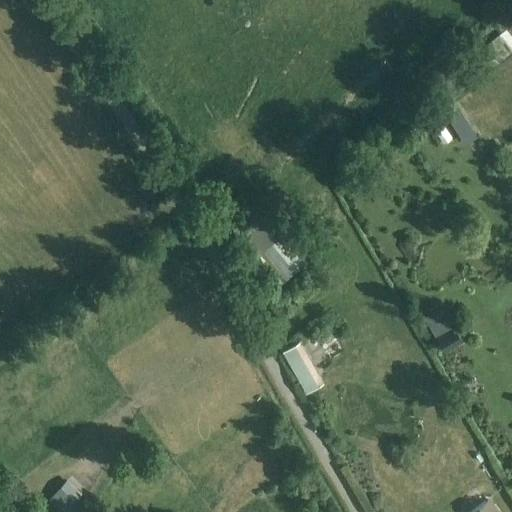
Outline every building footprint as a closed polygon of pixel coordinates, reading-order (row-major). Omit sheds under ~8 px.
[(511,12),(504,19),(510,26),(455,69),(467,85),(511,50),(511,12)] [(383,177),(376,166),(363,175),(370,185),(383,177)] [(266,213),(238,236),(279,284),(307,261),(266,213)] [(424,315),(444,351),(462,341),(442,305),(424,315)] [(324,384),(300,341),(283,350),(307,393),(324,384)] [(47,500),(59,511),(75,511),(77,510),(71,504),(81,493),(67,480),(47,500)] [(499,511),(489,498),(470,511),(499,511)]
